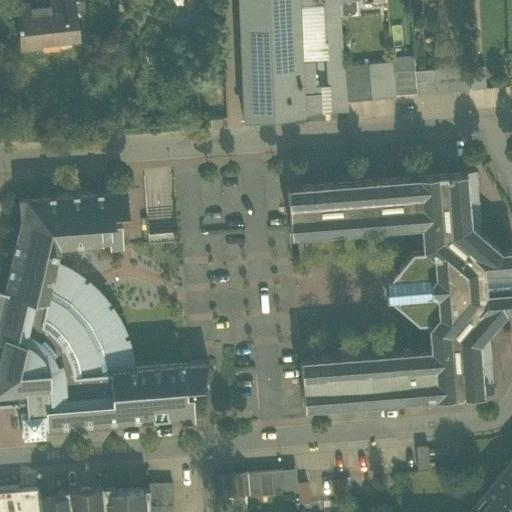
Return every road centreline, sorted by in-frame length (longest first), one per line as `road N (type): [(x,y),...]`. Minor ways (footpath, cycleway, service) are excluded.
road 1 (unclassified): [(249,142),(273,437)]
road 2 (unclassified): [(0,458),(273,437)]
road 3 (unclassified): [(273,437),(499,418),(511,397)]
road 4 (unclassified): [(249,142),(0,162)]
road 5 (unclassified): [(481,123),(249,142)]
